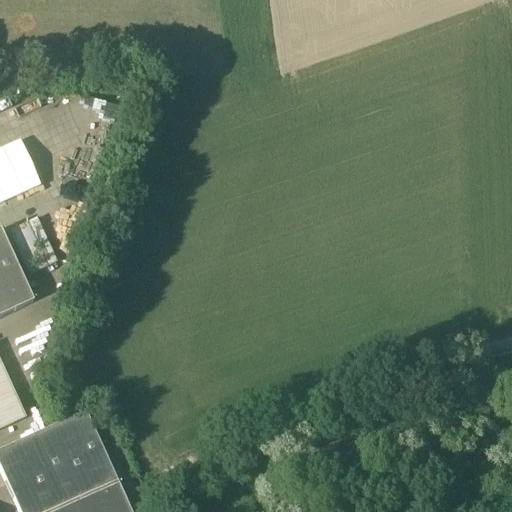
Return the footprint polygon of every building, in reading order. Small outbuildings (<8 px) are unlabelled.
[(40,253),(42,261),(50,259),(39,221),(16,227),(22,248),(40,243),(43,252),(40,253)] [(0,318),(32,304),(0,235),(0,318)] [(0,430),(24,420),(0,365),(0,430)] [(496,378),(499,400),(511,398),(511,385),(511,376),(496,378)] [(83,416),(50,430),(0,451),(0,474),(16,511),(58,511),(115,487),(83,416)] [(126,511),(115,487),(58,511),(126,511)]
